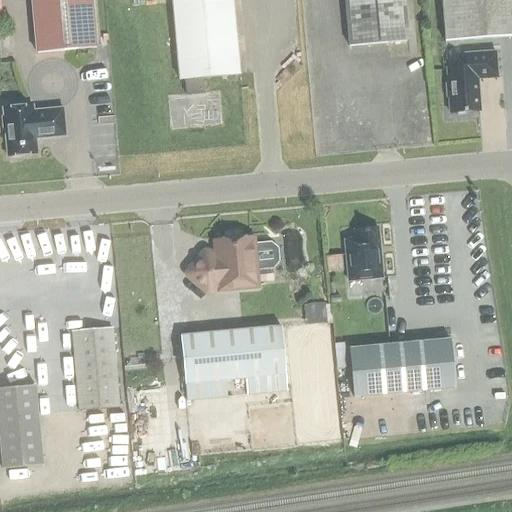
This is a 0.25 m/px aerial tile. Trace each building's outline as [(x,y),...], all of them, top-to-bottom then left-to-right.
[(91,0),(31,0),(36,53),(96,48),(91,0)] [(231,0),(170,0),(179,81),(184,81),(201,79),(239,75),(231,0)] [(343,0),(348,44),(406,39),(402,0),(343,0)] [(511,0),(440,0),(444,42),(511,36),(511,0)] [(448,98),(449,113),(450,113),(450,115),(451,115),(455,116),(459,116),(463,115),(466,114),(466,112),(479,111),(477,79),(497,78),(495,52),(464,54),(465,67),(446,68),(447,84),(445,84),(446,98),(448,98)] [(184,81),(185,95),(169,97),(172,129),(221,124),(218,92),(203,94),(201,79),(184,81)] [(62,109),(32,111),(32,106),(31,106),(31,110),(3,113),(3,109),(2,109),(3,117),(1,119),(2,128),(4,129),(6,157),(9,157),(11,158),(18,158),(20,156),(36,154),(35,139),(65,136),(62,109)] [(377,228),(353,231),(354,239),(343,240),(347,282),(382,278),(377,228)] [(205,254),(189,274),(209,291),(213,285),(219,285),(219,289),(255,285),(254,271),(272,269),(277,263),(276,249),(269,243),(251,245),(251,240),(215,243),(217,259),(211,259),(205,254)] [(225,398),(224,381),(241,379),(242,397),(283,393),(282,375),(285,375),(280,327),(179,336),(186,402),(225,398)] [(71,332),(78,412),(118,408),(111,329),(71,332)] [(353,398),(454,389),(450,340),(349,349),(353,398)] [(0,466),(37,465),(33,385),(0,386),(0,466)]
